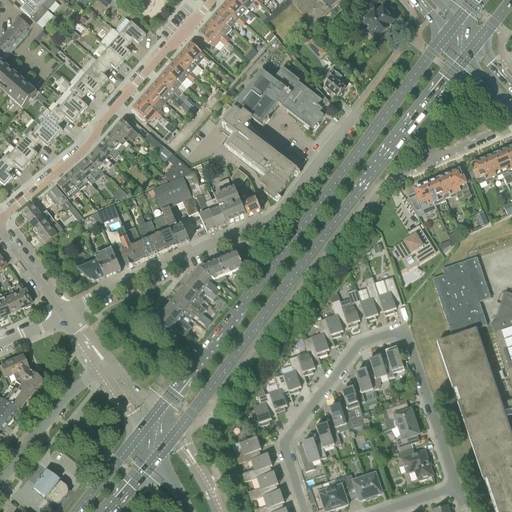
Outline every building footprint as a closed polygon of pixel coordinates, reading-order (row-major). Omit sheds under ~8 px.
[(25,5),(20,10),(31,19),(35,15),(42,6),(35,0),(21,0),(20,2),(25,5)] [(35,0),(42,6),(43,6),(49,11),(58,0),(35,0)] [(111,3),(112,2),(108,0),(97,0),(100,3),(107,8),(111,3)] [(108,0),(112,2),(111,3),(118,9),(120,6),(113,0),(108,0)] [(228,0),(223,6),(244,25),(247,21),(242,17),(247,11),(234,0),(228,0)] [(258,9),(261,6),(253,0),(234,0),(247,11),(253,4),(258,9)] [(289,0),(316,32),(324,26),(325,28),(345,10),(344,8),(349,3),(347,1),(348,0),(289,0)] [(242,28),(244,25),(223,6),(215,16),(226,26),(231,30),(237,23),(242,28)] [(395,22),(383,9),(378,14),(374,9),(371,9),(369,11),(369,14),(370,15),(369,16),(370,17),(364,22),(379,39),(388,31),(391,31),(393,29),(393,26),(392,25),(395,22)] [(81,18),(76,14),(72,19),(77,23),(81,18)] [(231,30),(226,26),(215,16),(207,25),(218,35),(219,34),(223,39),(226,35),(227,36),(232,30),(231,30)] [(84,26),(88,22),(83,18),(79,22),(84,26)] [(0,90),(23,110),(37,95),(0,62),(0,60),(29,27),(19,19),(0,40),(0,90)] [(139,45),(146,36),(131,23),(130,24),(125,19),(115,32),(120,36),(130,45),(134,41),(139,45)] [(207,25),(199,35),(210,44),(214,49),(220,42),(225,46),(223,48),(230,53),(234,49),(228,44),(223,39),(219,34),(218,35),(207,25)] [(41,44),(48,36),(43,32),(36,40),(41,44)] [(76,43),(80,38),(74,33),(70,37),(76,43)] [(270,44),(275,38),(271,34),(266,40),(270,44)] [(223,39),(228,44),(231,40),(227,36),(226,35),(223,39)] [(120,36),(109,49),(123,62),(131,54),(126,50),(130,45),(120,36)] [(67,47),(71,42),(67,37),(62,42),(67,47)] [(319,46),(312,39),(306,45),(313,52),(319,46)] [(209,65),(211,62),(190,44),(182,53),(198,67),(204,60),(209,65)] [(55,57),(59,51),(55,48),(50,53),(55,57)] [(116,71),(123,62),(109,49),(101,58),(97,62),(108,71),(112,67),(116,71)] [(195,81),(198,78),(192,73),(198,67),(182,53),(174,62),(195,81)] [(243,57),(250,63),(254,59),(247,53),(243,57)] [(104,76),(108,71),(97,62),(93,59),(89,63),(81,71),(86,75),(101,88),(108,80),(104,76)] [(182,86),(187,79),(192,84),(195,81),(174,62),(166,72),(182,86)] [(278,105),(305,125),(305,126),(310,119),(318,125),(324,117),(320,114),(329,102),(317,89),(313,95),(299,84),(300,82),(283,69),(274,81),(262,72),(233,110),(234,111),(224,125),(228,128),(226,131),(233,136),(235,134),(239,136),(230,147),(267,176),(260,185),(267,190),(264,194),(275,202),(303,165),(286,152),(281,159),(273,152),(271,155),(266,151),(268,149),(258,141),(256,144),(252,140),(253,138),(242,129),(246,124),(248,126),(252,121),(254,122),(260,113),(268,119),(278,105)] [(324,87),(338,98),(339,97),(340,97),(342,94),(346,89),(338,83),(342,77),(332,70),(326,78),(329,80),(324,87)] [(166,72),(157,81),(178,100),(194,113),(198,109),(183,95),(178,90),(182,86),(166,72)] [(56,74),(53,78),(58,82),(61,78),(56,74)] [(75,88),(85,97),(89,93),(93,97),(101,88),(86,75),(78,84),(75,88)] [(166,104),(170,100),(174,104),(178,100),(157,81),(149,90),(161,100),(165,104),(166,104)] [(81,102),(85,97),(75,88),(70,93),(72,95),(66,103),(80,116),(88,108),(81,102)] [(149,90),(141,100),(162,118),(165,115),(160,111),(165,104),(161,100),(149,90)] [(218,91),(213,97),(219,102),(225,96),(218,91)] [(41,96),(37,101),(42,106),(46,101),(41,96)] [(219,102),(213,97),(205,106),(211,112),(219,102)] [(149,123),(153,119),(154,117),(159,121),(162,118),(141,100),(133,109),(149,123)] [(174,104),(191,117),(194,113),(178,100),(174,104)] [(48,110),(62,123),(66,119),(73,125),(80,116),(66,103),(60,109),(54,104),(48,110)] [(58,127),(62,123),(48,110),(47,110),(42,115),(45,121),(40,127),(55,140),(63,131),(58,127)] [(55,140),(40,127),(34,121),(23,134),(27,137),(37,147),(41,142),(48,148),(55,140)] [(127,143),(130,139),(133,142),(139,136),(128,126),(128,124),(125,122),(123,122),(122,121),(113,131),(127,143)] [(168,123),(164,128),(170,133),(173,136),(177,131),(168,123)] [(145,140),(148,136),(138,128),(135,132),(145,140)] [(126,149),(123,147),(127,143),(113,131),(104,141),(120,155),(126,149)] [(149,135),(149,136),(145,140),(160,154),(164,148),(149,135)] [(33,151),(37,147),(27,137),(23,142),(15,150),(30,163),(38,155),(33,151)] [(115,161),(120,155),(104,141),(96,151),(109,163),(110,163),(113,159),(115,161)] [(30,163),(15,150),(8,158),(6,156),(2,161),(12,170),(16,166),(23,172),(30,163)] [(96,151),(87,161),(98,171),(98,170),(103,174),(107,170),(110,172),(111,171),(115,175),(119,171),(114,167),(110,163),(109,163),(96,151)] [(496,155),(494,156),(503,176),(504,179),(510,176),(511,180),(511,167),(505,152),(501,154),(500,153),(496,155)] [(171,183),(183,178),(194,174),(173,155),(167,161),(174,167),(165,178),(167,180),(171,183)] [(492,182),(495,181),(498,180),(497,178),(503,176),(494,156),(492,157),(488,159),(483,161),(492,182)] [(0,183),(5,187),(12,179),(8,175),(12,170),(2,161),(0,163),(0,183)] [(93,179),(95,181),(98,179),(100,177),(103,175),(102,174),(103,174),(98,170),(98,171),(87,161),(77,169),(89,182),(93,179)] [(487,185),(489,183),(492,182),(483,161),(478,163),(474,164),(474,165),(472,166),(474,171),(469,174),(472,181),(476,179),(479,186),(486,183),(487,185)] [(212,171),(208,162),(202,164),(206,173),(212,171)] [(84,186),(89,182),(77,169),(67,177),(80,192),(86,187),(84,186)] [(230,179),(234,188),(235,189),(242,186),(248,178),(238,170),(230,179)] [(455,195),(458,201),(464,198),(462,193),(469,190),(463,177),(462,178),(459,171),(457,172),(453,174),(448,176),(455,195)] [(199,187),(194,174),(183,178),(193,201),(197,199),(203,197),(199,188),(199,187)] [(450,197),(455,195),(448,176),(443,178),(439,179),(439,180),(437,181),(444,197),(450,195),(450,197)] [(67,177),(57,186),(69,199),(70,200),(80,192),(67,177)] [(165,217),(178,248),(190,242),(183,226),(178,228),(170,209),(183,204),(189,218),(199,214),(193,201),(183,178),(171,183),(171,184),(153,191),(162,212),(164,217),(165,217)] [(234,223),(247,218),(241,203),(235,189),(234,188),(232,190),(228,180),(218,184),(222,194),(234,223)] [(431,183),(426,185),(435,207),(446,202),(445,200),(444,197),(437,181),(435,182),(435,181),(431,183)] [(211,201),(211,199),(205,185),(199,187),(199,188),(203,197),(217,230),(227,226),(215,200),(211,201)] [(416,197),(406,201),(418,218),(437,210),(435,207),(426,185),(421,188),(421,187),(417,189),(414,190),(417,197),(416,197)] [(65,198),(56,187),(51,191),(59,202),(65,198)] [(227,226),(234,223),(222,194),(214,197),(215,200),(227,226)] [(140,204),(146,201),(144,196),(137,199),(140,204)] [(203,197),(197,199),(202,213),(199,215),(207,235),(217,230),(203,197)] [(247,218),(261,211),(256,199),(250,202),(249,200),(241,203),(247,218)] [(33,206),(22,214),(23,215),(23,217),(25,220),(26,220),(30,225),(44,214),(41,210),(38,212),(33,206)] [(111,209),(98,214),(103,226),(116,221),(111,209)] [(44,214),(30,225),(34,230),(34,231),(36,234),(38,234),(38,235),(45,230),(55,222),(47,212),(44,214)] [(488,225),(483,214),(477,216),(482,228),(488,225)] [(165,217),(164,217),(157,220),(163,232),(164,231),(165,233),(161,235),(168,252),(178,248),(165,217)] [(136,221),(139,229),(144,240),(144,242),(141,244),(148,261),(158,256),(145,226),(145,225),(142,218),(136,221)] [(42,240),(46,245),(60,235),(64,232),(56,221),(55,222),(45,230),(38,235),(39,236),(38,237),(41,241),(42,240)] [(158,256),(168,252),(161,235),(155,238),(154,236),(157,234),(152,223),(145,225),(145,226),(158,256)] [(470,228),(463,231),(465,237),(473,234),(470,228)] [(120,253),(127,270),(138,265),(125,234),(123,229),(117,232),(121,241),(117,243),(120,252),(120,253)] [(401,258),(402,260),(412,254),(419,264),(435,254),(419,229),(418,229),(421,233),(395,249),(396,251),(394,253),(394,255),(395,257),(396,258),(398,259),(401,258)] [(138,265),(148,261),(141,244),(135,230),(125,234),(138,265)] [(459,234),(448,239),(452,246),(463,241),(459,234)] [(373,248),(375,255),(383,252),(381,245),(373,248)] [(105,279),(122,272),(112,249),(95,257),(98,263),(98,264),(105,279)] [(244,270),(237,254),(219,261),(221,268),(225,278),(232,275),(233,278),(238,276),(237,273),(244,270)] [(511,511),(511,437),(509,428),(511,427),(511,426),(511,298),(506,297),(503,307),(498,322),(491,324),(511,387),(511,400),(501,404),(476,330),(487,327),(479,304),(490,300),(477,259),(442,270),(444,276),(432,280),(452,338),(437,344),(453,391),(456,389),(461,403),(457,404),(483,482),(486,480),(497,511),(511,511)] [(219,261),(200,269),(212,279),(214,282),(218,285),(219,285),(227,281),(225,278),(221,268),(219,261)] [(92,283),(95,284),(105,279),(98,264),(79,271),(92,283)] [(215,290),(218,285),(214,282),(212,279),(200,269),(192,278),(217,298),(220,294),(215,290)] [(201,301),(205,296),(213,303),(213,302),(217,305),(221,300),(217,298),(192,278),(185,287),(201,301)] [(365,319),(367,324),(376,321),(375,316),(383,313),(378,298),(379,298),(374,286),(375,285),(372,279),(366,281),(368,287),(366,288),(367,290),(357,294),(360,305),(365,319)] [(393,310),(402,307),(393,279),(384,282),(375,285),(374,286),(379,298),(378,298),(383,313),(385,318),(395,315),(393,310)] [(24,292),(19,285),(11,292),(20,311),(31,306),(25,291),(24,292)] [(202,316),(203,316),(205,318),(208,314),(198,305),(201,301),(185,287),(178,296),(202,316)] [(9,316),(20,311),(11,292),(10,288),(8,289),(10,293),(6,295),(8,299),(3,302),(9,316)] [(348,329),(348,330),(358,327),(356,322),(365,319),(360,305),(357,294),(356,291),(348,294),(352,307),(342,310),(341,310),(348,329)] [(0,320),(9,316),(3,302),(0,296),(0,320)] [(187,319),(191,315),(198,321),(202,316),(178,296),(171,305),(187,319)] [(341,310),(342,310),(340,302),(331,305),(335,317),(325,320),(332,341),(341,337),(340,332),(348,330),(348,329),(341,310)] [(192,329),(184,323),(187,319),(171,305),(164,314),(188,334),(192,329)] [(157,323),(173,336),(177,332),(184,338),(188,334),(164,314),(157,323)] [(318,359),(327,356),(326,351),(335,348),(332,341),(325,320),(317,323),(321,336),(311,339),(318,359)] [(304,378),(313,375),(312,370),(321,367),(318,359),(311,339),(303,342),(307,354),(297,358),(304,378)] [(393,375),(404,371),(402,363),(403,362),(401,356),(399,356),(397,349),(385,352),(387,358),(382,360),(387,376),(388,380),(395,378),(393,375)] [(369,362),(372,371),(375,379),(370,381),(373,391),(373,392),(379,390),(381,382),(380,379),(387,376),(382,360),(380,354),(370,357),(371,361),(369,362)] [(5,365),(0,367),(0,369),(4,379),(11,375),(15,383),(28,372),(23,362),(24,361),(24,360),(24,359),(23,358),(22,357),(21,357),(20,357),(19,357),(19,358),(18,358),(17,359),(17,360),(11,363),(9,362),(5,364),(5,365)] [(290,397),(290,396),(299,393),(298,388),(307,385),(304,378),(297,358),(289,360),(293,373),(283,376),(290,397)] [(38,379),(37,379),(28,373),(28,372),(15,383),(21,387),(17,392),(27,400),(30,395),(32,395),(34,392),(34,390),(38,385),(39,385),(40,385),(40,384),(41,384),(41,383),(41,382),(41,381),(41,380),(40,380),(40,379),(39,379),(38,379)] [(370,381),(366,372),(355,375),(360,389),(354,391),(359,405),(365,403),(362,394),(373,391),(370,381)] [(276,415),(285,412),(284,407),(293,404),(290,396),(290,397),(283,376),(275,379),(279,392),(269,395),(276,415)] [(360,410),(359,405),(354,391),(353,389),(342,393),(346,407),(341,409),(346,424),(356,420),(363,418),(360,410)] [(23,405),(27,400),(17,392),(14,390),(9,394),(4,402),(3,402),(17,412),(19,410),(21,410),(24,407),(23,405)] [(253,408),(260,429),(270,426),(268,420),(277,417),(276,415),(269,395),(257,399),(260,406),(253,408)] [(0,421),(6,426),(7,426),(8,427),(16,416),(15,415),(17,412),(3,402),(4,402),(0,398),(0,421)] [(367,401),(369,409),(378,407),(376,399),(367,401)] [(398,429),(417,422),(417,421),(417,420),(416,419),(416,418),(415,418),(414,417),(414,416),(413,415),(411,410),(408,411),(404,401),(380,409),(383,419),(396,422),(398,429)] [(329,410),(336,431),(339,432),(339,434),(348,431),(346,424),(341,409),(340,406),(329,410)] [(413,449),(412,446),(417,444),(414,437),(419,435),(418,431),(418,430),(418,429),(418,428),(418,427),(418,426),(418,425),(418,423),(417,422),(398,429),(400,435),(395,441),(399,454),(413,449)] [(315,446),(320,461),(327,459),(324,450),(334,446),(331,435),(327,424),(315,427),(321,444),(315,446)] [(331,435),(334,446),(335,448),(341,446),(337,433),(331,435)] [(263,447),(260,437),(240,444),(242,450),(234,453),(238,466),(251,461),(261,458),(261,457),(258,449),(263,447)] [(298,452),(306,474),(314,471),(312,464),(320,461),(315,446),(314,441),(302,445),(304,450),(298,452)] [(407,474),(410,473),(415,471),(418,481),(420,480),(420,482),(426,480),(426,479),(432,476),(429,467),(431,467),(429,461),(427,462),(424,453),(415,456),(413,449),(399,454),(398,454),(400,461),(403,461),(407,474)] [(254,471),(242,475),(244,484),(257,480),(257,479),(272,474),(269,465),(274,464),(271,454),(261,457),(261,458),(251,461),(254,471)] [(364,479),(371,500),(376,498),(377,497),(381,495),(377,482),(383,480),(379,468),(373,471),(374,475),(364,479)] [(260,489),(248,493),(251,502),(263,498),(263,497),(278,492),(275,484),(280,482),(277,472),(272,474),(257,479),(257,480),(260,489)] [(46,473),(33,490),(44,498),(57,481),(46,473)] [(371,500),(364,479),(353,482),(351,476),(345,478),(349,492),(355,490),(359,503),(364,501),(365,502),(371,500)] [(343,494),(349,492),(345,478),(334,482),(336,488),(330,490),(337,510),(348,507),(343,494)] [(307,491),(311,505),(320,501),(324,511),(331,511),(337,510),(330,490),(328,484),(307,491)] [(254,511),(253,511),(279,511),(284,511),(284,510),(281,502),(287,500),(283,490),(278,492),(263,497),(263,498),(266,507),(254,511)]
